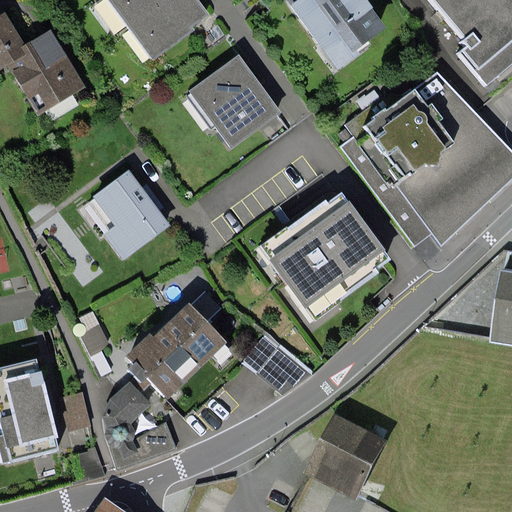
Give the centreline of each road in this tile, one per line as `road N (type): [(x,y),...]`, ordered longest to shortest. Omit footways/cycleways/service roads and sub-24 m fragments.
road 1 (residential): [(209,0),(425,294)]
road 2 (residential): [(425,294),(271,421),(139,484)]
